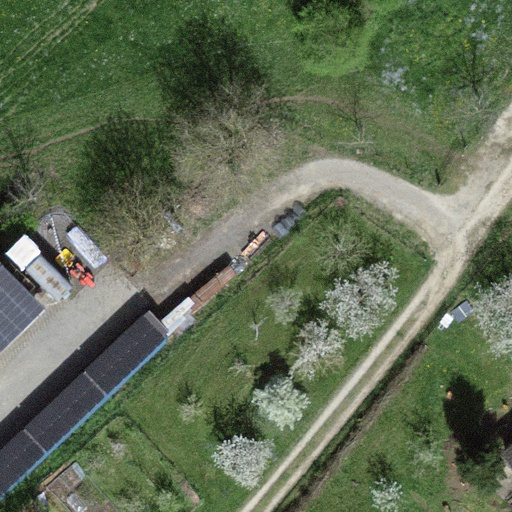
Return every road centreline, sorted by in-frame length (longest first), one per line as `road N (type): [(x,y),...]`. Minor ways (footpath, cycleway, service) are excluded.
road 1 (track): [(254,511),(441,275)]
road 2 (track): [(511,162),(441,275)]
